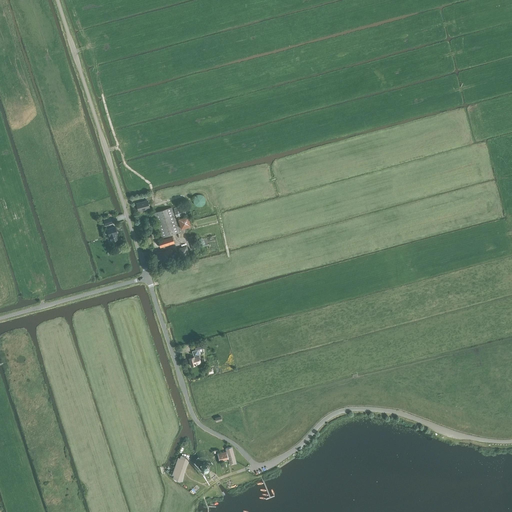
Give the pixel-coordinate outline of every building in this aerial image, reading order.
[(205,200),(205,198),(205,197),(204,196),(203,195),(202,195),(201,195),(200,195),(198,195),(197,196),(196,196),(195,198),(195,200),(195,201),(195,202),(196,203),(196,204),(198,205),(200,205),(202,205),(203,205),(204,204),(204,203),(205,202),(205,200)] [(148,200),(136,203),(138,211),(150,208),(148,200)] [(184,205),(174,208),(177,218),(187,215),(184,205)] [(162,238),(180,232),(172,207),(154,213),(162,238)] [(178,219),(181,229),(191,226),(188,216),(178,219)] [(116,227),(107,229),(110,236),(112,241),(119,239),(116,232),(117,231),(116,227)] [(192,249),(198,247),(194,235),(188,237),(192,249)] [(158,241),(160,247),(174,242),(172,236),(158,241)] [(181,256),(190,254),(187,245),(178,248),(181,256)] [(156,255),(159,263),(169,259),(168,256),(172,254),(171,250),(162,253),(156,255)] [(198,349),(203,348),(201,342),(194,344),(196,350),(193,351),(194,356),(189,358),(191,366),(202,363),(199,355),(198,351),(199,351),(198,349)] [(232,447),(226,448),(226,451),(229,459),(230,465),(237,464),(236,462),(232,447)] [(218,453),(220,461),(229,459),(226,451),(218,453)] [(178,481),(183,482),(184,473),(186,467),(191,458),(186,456),(181,455),(180,458),(178,457),(172,475),(174,475),(173,478),(178,481)] [(201,466),(201,467),(201,469),(202,471),(204,472),(206,472),(208,472),(209,471),(210,470),(210,469),(210,468),(210,467),(210,466),(209,464),(207,463),(205,463),(204,463),(202,464),(201,466)]
